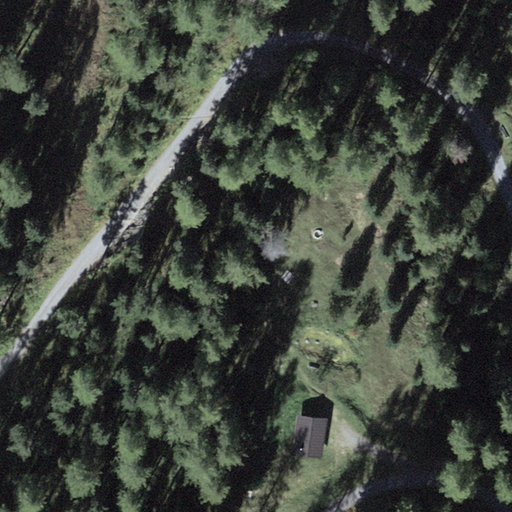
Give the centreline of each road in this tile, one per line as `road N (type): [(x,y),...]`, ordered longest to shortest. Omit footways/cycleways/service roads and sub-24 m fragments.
road 1 (track): [(0,366),(219,92),(274,41),(313,34),(359,44),(441,84),(459,101),(511,201)]
road 2 (track): [(506,511),(434,477),(381,482),(331,511)]
